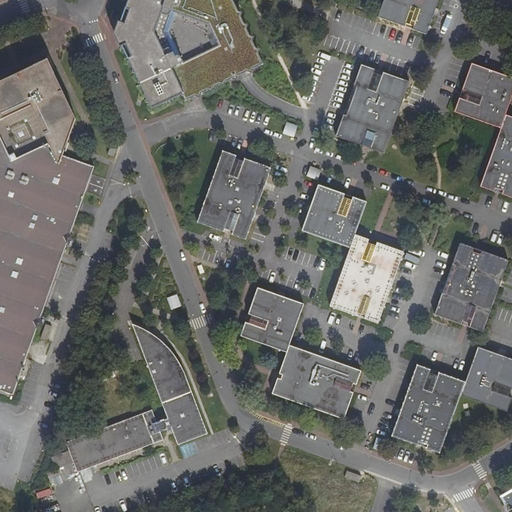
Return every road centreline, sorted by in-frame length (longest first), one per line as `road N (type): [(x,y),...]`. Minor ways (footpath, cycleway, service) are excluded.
road 1 (unclassified): [(132,142),(229,400),(255,424),(391,472)]
road 2 (residential): [(132,142),(202,117),(511,227)]
road 3 (unclassified): [(80,9),(132,142)]
